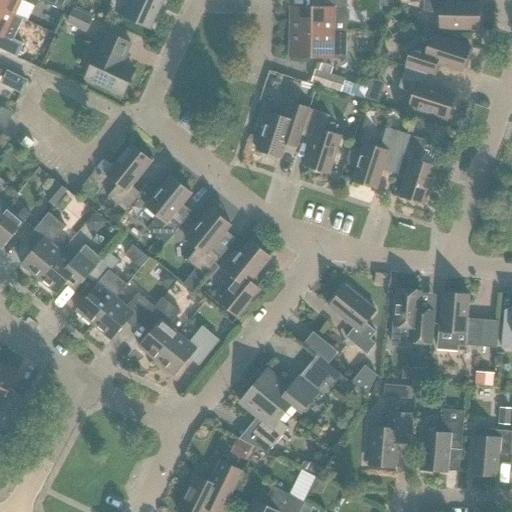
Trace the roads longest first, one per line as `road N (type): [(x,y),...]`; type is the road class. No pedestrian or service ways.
road 1 (residential): [(447,265),(511,43)]
road 2 (residential): [(179,430),(318,258)]
road 3 (residential): [(318,258),(149,125)]
road 4 (residential): [(149,125),(192,13),(206,1),(263,1)]
road 5 (residential): [(121,122),(77,167),(27,119),(44,84)]
road 6 (unclassified): [(25,511),(89,387)]
road 7 (residential): [(318,258),(447,265)]
